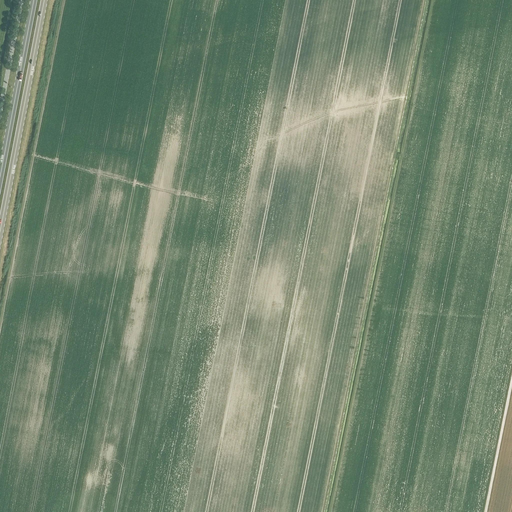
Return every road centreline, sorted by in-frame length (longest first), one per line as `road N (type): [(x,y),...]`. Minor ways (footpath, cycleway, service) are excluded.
road 1 (primary): [(0,228),(44,0)]
road 2 (primary): [(33,0),(0,172)]
road 3 (track): [(485,511),(511,380)]
